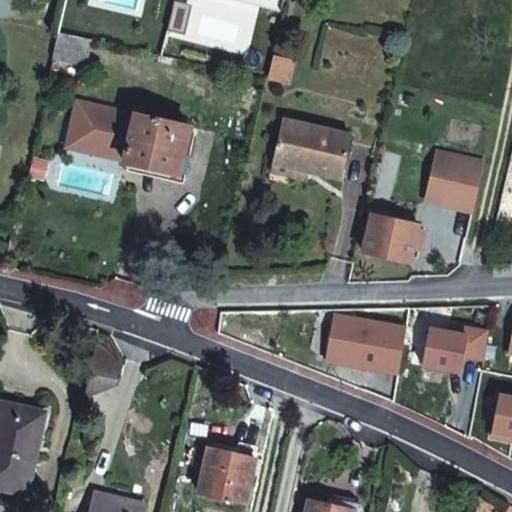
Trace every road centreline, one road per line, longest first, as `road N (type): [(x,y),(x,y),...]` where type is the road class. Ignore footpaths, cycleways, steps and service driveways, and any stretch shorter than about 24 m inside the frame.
road 1 (residential): [(511,487),(407,432),(93,311)]
road 2 (residential): [(511,287),(93,311)]
